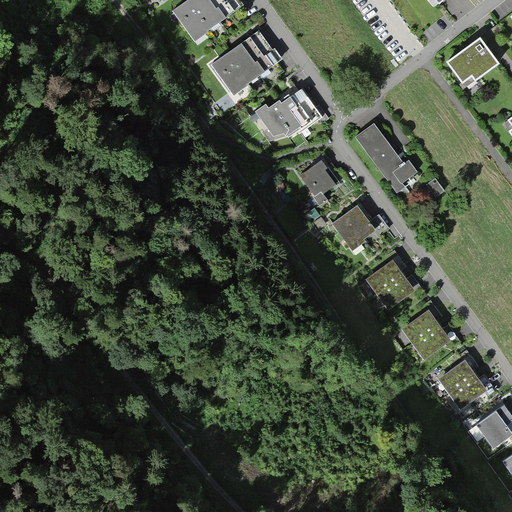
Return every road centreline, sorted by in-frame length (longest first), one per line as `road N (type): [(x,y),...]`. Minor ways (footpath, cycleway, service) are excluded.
road 1 (track): [(476,511),(112,0)]
road 2 (track): [(252,511),(0,232)]
road 3 (residential): [(346,111),(340,139),(511,377)]
road 4 (residential): [(346,111),(471,15)]
road 5 (residential): [(263,0),(346,111)]
